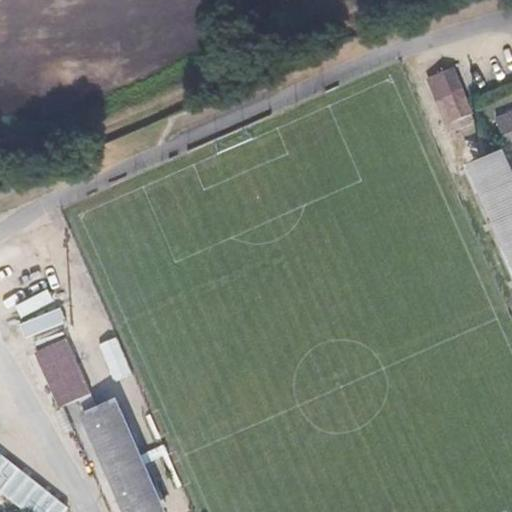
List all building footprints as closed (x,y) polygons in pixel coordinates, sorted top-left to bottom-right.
[(452,117),(469,109),(450,67),(432,75),(442,96),(452,117)] [(452,117),(442,96),(434,100),(447,128),(472,116),(469,109),(452,117)] [(511,111),(495,119),(510,151),(511,149),(511,111)] [(511,185),(496,148),(490,150),(454,166),(511,296),(511,185)] [(26,337),(66,322),(61,308),(21,322),(26,337)] [(164,511),(115,400),(95,409),(64,340),(33,355),(58,410),(79,400),(85,413),(78,416),(120,511),(164,511)]
